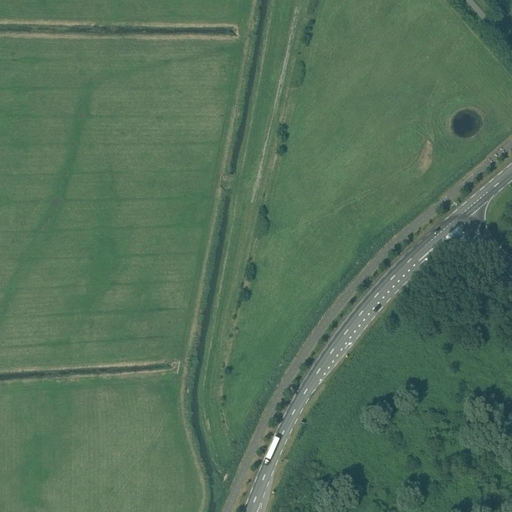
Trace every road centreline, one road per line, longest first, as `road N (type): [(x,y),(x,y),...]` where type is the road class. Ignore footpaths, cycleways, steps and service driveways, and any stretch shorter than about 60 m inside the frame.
road 1 (track): [(221,465),(210,417),(213,381),(298,0)]
road 2 (tertiary): [(249,511),(287,423),(332,351),(377,294),(456,219)]
